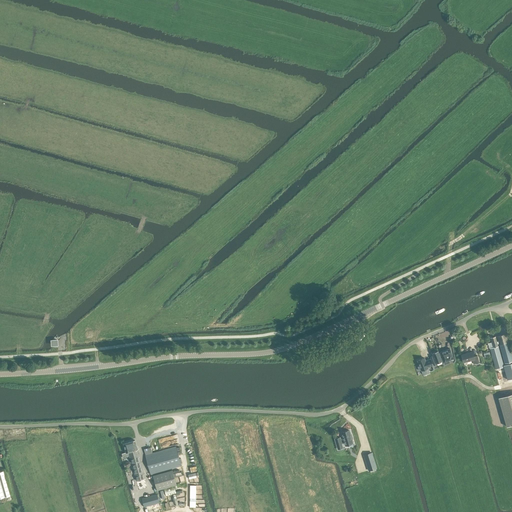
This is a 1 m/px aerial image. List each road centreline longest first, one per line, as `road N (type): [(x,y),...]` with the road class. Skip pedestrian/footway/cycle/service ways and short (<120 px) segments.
road 1 (unclassified): [(511,301),(411,343),(346,405),(327,413),(201,410),(128,423),(0,426)]
road 2 (tertiary): [(511,247),(268,353),(0,374)]
road 3 (track): [(142,511),(138,495),(151,491),(138,442),(181,430),(186,509)]
